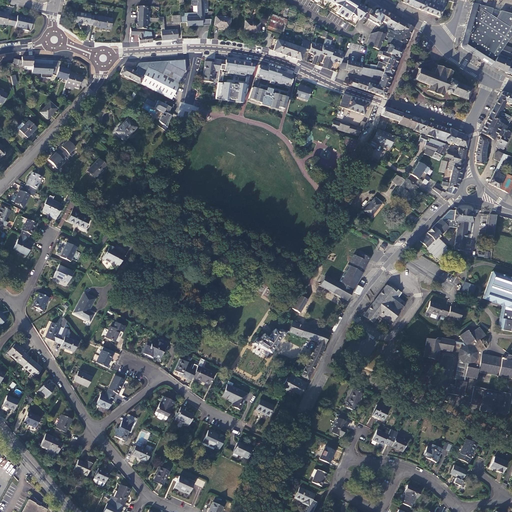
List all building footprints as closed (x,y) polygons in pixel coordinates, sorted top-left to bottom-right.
[(207,3),(206,0),(192,0),(193,6),(196,5),(197,13),(184,13),(184,15),(180,15),(180,23),(186,23),(186,26),(201,26),(201,20),(204,20),(204,13),(207,13),(207,9),(203,9),(203,3),(207,3)] [(309,0),(324,9),(325,9),(355,27),(359,20),(366,9),(352,0),(309,0)] [(421,0),(404,0),(403,3),(439,18),(446,0),(439,0),(439,1),(437,0),(424,0),(425,1),(421,0)] [(511,0),(473,0),(472,3),(492,9),(500,11),(511,14),(511,0)] [(472,3),(461,44),(461,45),(461,46),(461,47),(462,48),(463,49),(469,52),(470,51),(482,58),(481,60),(491,66),(491,65),(504,46),(511,34),(511,14),(500,11),(496,18),(490,15),(492,9),(472,3)] [(147,6),(137,6),(136,11),(138,13),(137,13),(137,17),(149,18),(149,11),(146,11),(147,6)] [(370,12),(366,18),(379,26),(382,21),(385,23),(390,15),(380,9),(378,12),(375,10),(370,11),(370,12)] [(490,15),(496,18),(500,11),(492,9),(490,15)] [(8,15),(0,12),(0,24),(6,25),(6,24),(10,25),(12,17),(8,16),(8,15)] [(76,12),(74,22),(92,25),(94,16),(90,15),(90,14),(76,12)] [(180,15),(172,16),(173,24),(180,23),(180,15)] [(271,15),(266,31),(278,35),(280,28),(284,19),(271,15)] [(390,15),(385,23),(391,27),(390,27),(393,28),(391,31),(407,38),(413,28),(390,15)] [(94,16),(92,25),(96,26),(96,27),(110,29),(112,19),(94,16)] [(12,17),(10,25),(23,28),(23,30),(28,31),(28,30),(30,30),(32,20),(17,17),(16,18),(12,17)] [(141,29),(146,29),(146,25),(149,25),(149,18),(137,17),(136,22),(137,22),(136,23),(136,29),(141,29)] [(163,17),(160,17),(162,40),(178,39),(177,30),(164,31),(163,17)] [(230,19),(215,17),(214,26),(229,28),(230,19)] [(259,23),(244,21),(243,30),(258,32),(259,23)] [(278,35),(273,51),(284,55),(284,56),(286,57),(290,44),(282,41),(283,37),(282,36),(284,30),(280,28),(278,35)] [(130,30),(130,35),(138,35),(139,43),(152,42),(151,33),(142,31),(130,30)] [(391,43),(388,45),(401,50),(407,38),(391,31),(389,34),(388,33),(387,35),(389,36),(387,41),(391,43)] [(377,32),(375,36),(370,34),(366,45),(378,50),(384,35),(377,32)] [(290,44),(286,57),(288,57),(300,61),(304,51),(308,52),(310,42),(303,40),(301,48),(290,44)] [(311,44),(308,53),(312,54),(313,56),(315,55),(316,57),(314,57),(312,64),(315,65),(319,54),(322,45),(318,44),(317,46),(311,44)] [(322,45),(319,54),(328,57),(327,60),(324,59),(322,63),(323,64),(322,68),(326,69),(333,49),(334,47),(334,46),(329,45),(328,47),(322,45)] [(401,50),(388,45),(384,52),(398,58),(401,50)] [(511,48),(504,46),(491,65),(506,71),(509,64),(510,64),(511,63),(502,60),(504,57),(507,58),(511,59),(511,56),(511,48)] [(333,49),(326,69),(330,71),(332,64),(332,63),(333,62),(334,64),(336,63),(340,64),(342,55),(337,53),(337,51),(333,49)] [(379,51),(377,55),(384,58),(382,61),(387,63),(386,65),(381,63),(378,62),(375,70),(391,76),(398,58),(384,52),(379,51)] [(13,59),(12,64),(20,66),(24,66),(32,66),(33,57),(22,57),(21,61),(13,59)] [(32,66),(31,70),(36,71),(37,67),(46,68),(48,58),(33,57),(32,66)] [(219,72),(221,60),(215,59),(214,63),(205,61),(203,75),(204,75),(203,81),(213,83),(214,76),(213,76),(213,71),(219,72)] [(123,66),(120,74),(140,84),(171,100),(185,72),(184,60),(165,61),(164,64),(159,62),(158,64),(154,62),(152,65),(148,62),(139,63),(137,67),(138,67),(135,72),(123,66)] [(238,62),(225,60),(223,71),(236,73),(238,62)] [(347,60),(344,69),(349,71),(349,72),(353,74),(354,72),(358,73),(380,80),(378,86),(358,80),(358,81),(352,79),(350,85),(374,94),(383,97),(385,92),(386,89),(391,76),(375,70),(369,69),(362,68),(363,64),(347,60)] [(50,64),(48,72),(56,74),(59,63),(54,61),(53,65),(50,64)] [(418,70),(415,79),(413,80),(414,81),(416,80),(430,85),(428,90),(427,91),(428,92),(429,91),(435,94),(434,95),(436,95),(436,94),(442,96),(443,97),(444,97),(443,96),(445,92),(446,93),(447,92),(449,93),(449,94),(450,94),(451,93),(466,99),(466,100),(467,100),(467,99),(470,90),(471,90),(471,89),(470,88),(470,89),(454,82),(455,81),(453,80),(453,81),(451,81),(452,79),(450,79),(452,72),(454,72),(453,70),(452,71),(445,69),(446,67),(445,67),(444,68),(438,66),(437,64),(436,65),(437,67),(436,71),(432,69),(430,73),(420,69),(419,67),(418,68),(418,70)] [(259,65),(254,78),(259,79),(265,81),(268,73),(262,71),(264,67),(259,65)] [(58,67),(55,77),(66,80),(68,74),(69,70),(58,67)] [(276,70),(271,85),(277,87),(282,72),(276,70)] [(234,97),(246,101),(254,77),(242,73),(242,74),(234,97)] [(66,80),(65,84),(72,86),(78,88),(81,78),(68,74),(66,80)] [(298,87),(295,96),(307,100),(310,90),(298,87)] [(511,95),(501,92),(497,100),(505,102),(504,105),(508,106),(509,104),(510,104),(511,98),(511,95)] [(343,95),(339,107),(363,115),(367,103),(343,95)] [(490,112),(488,116),(507,127),(508,125),(511,118),(502,113),(502,114),(500,112),(500,111),(503,107),(504,108),(506,109),(508,106),(504,105),(505,102),(497,100),(490,112)] [(165,105),(157,101),(154,109),(161,112),(165,113),(163,116),(161,115),(158,121),(167,128),(170,120),(170,118),(170,115),(168,114),(168,113),(169,113),(170,112),(170,113),(174,105),(166,102),(165,105)] [(47,119),(57,109),(49,102),(40,112),(47,119)] [(384,107),(381,115),(390,119),(393,110),(384,107)] [(393,110),(390,119),(398,122),(399,122),(402,114),(393,110)] [(398,122),(398,124),(413,130),(417,119),(402,114),(399,122),(398,122)] [(507,127),(488,116),(484,125),(491,128),(490,131),(496,134),(496,135),(500,137),(498,142),(505,145),(511,132),(510,132),(511,128),(511,127),(508,125),(507,127)] [(127,119),(121,125),(122,125),(116,132),(121,136),(121,137),(125,140),(136,127),(127,119)] [(417,119),(413,130),(412,130),(422,134),(426,122),(417,119)] [(24,125),(19,130),(27,138),(36,128),(29,120),(24,125)] [(338,130),(340,123),(333,121),(331,128),(338,130)] [(426,122),(422,134),(426,135),(427,132),(428,133),(431,124),(426,122)] [(349,125),(340,123),(338,130),(347,133),(349,127),(349,125)] [(449,130),(431,124),(428,133),(427,132),(426,135),(435,139),(436,135),(440,137),(439,140),(444,142),(445,141),(449,130)] [(491,128),(484,125),(479,133),(493,141),(496,135),(496,134),(490,131),(491,128)] [(358,136),(360,130),(349,127),(347,133),(358,136)] [(449,129),(449,130),(445,141),(444,142),(449,144),(450,142),(452,143),(457,133),(457,132),(449,129)] [(376,130),(372,140),(377,142),(389,148),(393,137),(376,130)] [(457,133),(452,143),(458,145),(462,135),(457,133)] [(462,135),(458,145),(466,148),(468,139),(465,136),(462,135)] [(474,153),(475,164),(477,164),(483,166),(483,163),(485,161),(485,155),(483,155),(485,140),(479,137),(475,153),(474,153)] [(448,146),(427,138),(423,148),(425,149),(423,154),(439,161),(441,156),(442,156),(448,146)] [(75,148),(66,140),(57,149),(66,158),(67,159),(70,156),(69,154),(75,148)] [(371,140),(368,146),(374,148),(377,142),(372,140),(371,140)] [(462,166),(465,150),(458,148),(457,152),(456,155),(453,154),(446,152),(444,157),(451,159),(450,161),(449,161),(449,162),(450,163),(462,166)] [(66,158),(57,149),(52,155),(48,160),(57,169),(64,162),(63,161),(66,158)] [(498,162),(501,157),(503,154),(498,151),(495,153),(493,159),(498,162)] [(98,159),(92,166),(93,167),(88,172),(95,179),(107,167),(98,159)] [(424,172),(429,175),(433,170),(420,161),(411,174),(418,179),(424,172)] [(456,189),(462,166),(450,163),(448,170),(451,171),(449,183),(442,182),(441,185),(443,186),(456,189)] [(434,172),(430,181),(437,185),(442,176),(434,172)] [(494,172),(488,183),(499,189),(508,193),(511,185),(511,184),(511,177),(505,174),(503,177),(496,173),(494,172)] [(26,185),(24,188),(34,193),(36,190),(42,177),(32,173),(26,185)] [(399,187),(404,180),(401,177),(400,178),(396,175),(391,181),(399,187)] [(399,187),(393,194),(402,201),(415,185),(407,179),(406,178),(405,179),(404,180),(399,187)] [(456,189),(443,186),(441,189),(432,184),(431,186),(434,187),(432,189),(439,194),(439,195),(446,201),(453,195),(456,189)] [(13,194),(10,201),(14,202),(14,203),(24,207),(30,195),(32,196),(34,193),(24,188),(23,192),(19,190),(17,196),(13,194)] [(49,195),(48,198),(47,197),(44,204),(45,205),(42,211),(48,214),(48,213),(49,213),(48,216),(56,219),(63,205),(52,200),(53,197),(49,195)] [(374,198),(363,211),(370,217),(381,204),(374,198)] [(0,205),(0,223),(2,224),(3,221),(4,222),(4,221),(10,210),(0,205)] [(72,210),(67,221),(85,229),(89,219),(79,215),(80,214),(72,210)] [(450,210),(449,220),(458,221),(457,228),(454,250),(464,251),(465,239),(466,239),(466,233),(467,222),(472,223),(473,212),(468,212),(468,211),(460,210),(460,211),(450,210)] [(490,215),(487,239),(490,240),(492,240),(493,240),(495,215),(490,215)] [(36,224),(27,219),(22,231),(20,235),(27,238),(29,234),(31,235),(36,224)] [(440,219),(433,226),(441,235),(449,228),(448,227),(457,228),(458,221),(449,220),(447,220),(444,223),(440,219)] [(511,221),(509,220),(495,261),(511,266),(511,221)] [(433,226),(426,233),(427,234),(434,241),(437,237),(438,238),(441,235),(433,226)] [(439,260),(448,251),(446,248),(447,247),(438,238),(437,237),(434,241),(427,234),(420,241),(427,248),(426,249),(435,259),(437,258),(439,260)] [(25,243),(27,238),(20,235),(18,239),(13,249),(26,256),(31,246),(25,243)] [(66,243),(60,257),(70,261),(76,248),(66,243)] [(116,264),(119,266),(124,255),(120,253),(120,254),(118,253),(118,252),(114,249),(115,248),(110,246),(106,253),(105,252),(102,258),(111,263),(111,266),(114,268),(116,264)] [(357,257),(353,255),(338,283),(324,276),(319,285),(333,293),(334,291),(338,294),(351,293),(369,258),(360,253),(357,257)] [(58,265),(53,277),(62,282),(63,280),(68,283),(73,272),(58,265)] [(504,306),(500,330),(511,332),(511,279),(491,273),(483,299),(501,305),(504,306)] [(464,282),(461,293),(472,297),(476,285),(464,282)] [(360,295),(363,287),(358,285),(354,292),(360,295)] [(386,285),(363,316),(372,323),(377,317),(389,326),(399,312),(403,307),(405,303),(398,298),(401,293),(397,290),(395,292),(386,285)] [(333,293),(347,301),(351,293),(338,294),(334,291),(333,293)] [(39,293),(32,306),(42,311),(48,298),(39,293)] [(84,293),(73,313),(89,322),(93,314),(88,311),(95,299),(84,293)] [(299,295),(291,308),(299,313),(307,300),(299,295)] [(450,306),(449,308),(446,307),(429,301),(426,312),(438,316),(439,314),(443,315),(459,321),(463,311),(450,306)] [(114,342),(119,331),(123,333),(125,327),(115,322),(113,328),(110,327),(105,338),(114,342)] [(292,322),(288,332),(300,337),(317,342),(324,345),(328,335),(319,332),(315,330),(307,328),(292,322)] [(58,343),(61,335),(57,334),(59,328),(60,327),(50,324),(45,338),(58,343)] [(427,338),(423,357),(435,359),(436,349),(440,350),(452,352),(453,343),(462,345),(463,347),(460,349),(459,356),(463,362),(465,363),(467,363),(465,377),(476,379),(478,372),(511,379),(511,377),(511,355),(511,356),(511,360),(504,359),(505,358),(501,358),(490,356),(489,357),(481,356),(481,355),(482,352),(485,349),(479,339),(485,336),(479,327),(470,334),(467,330),(459,336),(463,341),(462,342),(454,340),(438,338),(435,340),(427,338)] [(270,353),(282,336),(283,336),(285,333),(280,329),(278,332),(276,331),(274,329),(268,337),(262,334),(258,340),(255,338),(252,344),(255,346),(256,344),(270,353)] [(61,335),(58,343),(61,344),(60,347),(74,352),(78,342),(61,335)] [(160,359),(164,350),(166,351),(168,346),(167,346),(158,342),(157,342),(155,346),(151,344),(150,347),(146,345),(144,351),(146,352),(145,355),(150,357),(151,355),(153,356),(160,359)] [(317,342),(316,345),(311,357),(318,360),(321,356),(324,345),(317,342)] [(14,344),(6,353),(19,364),(26,355),(23,353),(24,351),(21,348),(20,349),(14,344)] [(106,368),(114,352),(103,347),(96,363),(106,368)] [(26,355),(19,364),(23,367),(34,377),(42,369),(26,355)] [(311,357),(301,376),(305,378),(308,380),(318,360),(311,357)] [(191,381),(192,377),(197,366),(194,364),(191,369),(185,366),(187,362),(180,359),(174,371),(178,373),(177,374),(191,381)] [(465,377),(467,363),(465,363),(464,369),(456,367),(454,380),(456,380),(464,382),(465,377)] [(209,385),(214,374),(201,368),(197,366),(192,377),(209,385)] [(87,388),(92,377),(78,371),(73,381),(87,388)] [(300,395),(306,383),(295,378),(297,375),(291,372),(288,378),(284,376),(281,382),(283,383),(281,388),(287,392),(288,390),(300,395)] [(114,376),(106,393),(114,397),(115,393),(118,394),(124,380),(114,376)] [(456,380),(455,385),(450,384),(448,393),(463,397),(466,382),(464,382),(456,380)] [(45,382),(38,390),(47,398),(54,389),(49,384),(48,385),(45,382)] [(226,385),(221,397),(234,403),(232,407),(239,410),(246,394),(226,385)] [(484,389),(473,387),(474,387),(470,403),(469,403),(480,405),(479,411),(489,413),(489,412),(492,413),(492,414),(493,411),(506,414),(505,414),(507,402),(509,394),(510,394),(503,393),(483,389),(484,389)] [(354,411),(361,393),(352,389),(347,402),(346,402),(344,407),(354,411)] [(100,394),(95,404),(107,410),(111,401),(114,402),(116,398),(114,397),(106,393),(104,396),(100,394)] [(18,401),(7,396),(2,406),(14,411),(18,401)] [(162,397),(158,405),(153,415),(157,417),(157,418),(160,420),(161,419),(162,418),(165,420),(174,402),(162,397)] [(259,400),(255,410),(268,416),(273,406),(259,400)] [(388,410),(376,405),(371,415),(383,421),(388,410)] [(179,409),(175,418),(189,424),(193,415),(179,409)] [(40,418),(28,412),(23,422),(35,428),(40,418)] [(65,432),(71,419),(61,415),(55,428),(65,432)] [(137,419),(129,415),(127,419),(133,422),(135,423),(137,419)] [(116,432),(114,436),(124,442),(132,426),(131,426),(133,422),(127,419),(125,418),(123,422),(121,421),(117,429),(116,429),(115,432),(116,432)] [(337,418),(331,432),(341,436),(344,429),(342,427),(344,422),(337,418)] [(387,435),(376,430),(371,440),(383,445),(384,443),(387,445),(393,431),(390,430),(387,435)] [(207,431),(202,441),(214,447),(219,449),(225,437),(219,434),(218,436),(207,431)] [(397,433),(393,431),(387,445),(402,452),(406,442),(395,437),(397,433)] [(45,434),(40,445),(48,449),(46,452),(52,455),(54,452),(57,453),(61,444),(58,443),(53,441),(54,438),(45,434)] [(468,463),(476,444),(466,440),(457,459),(468,463)] [(201,444),(213,450),(214,447),(202,441),(201,444)] [(237,442),(232,452),(248,459),(252,449),(237,442)] [(443,449),(450,451),(452,444),(445,442),(443,449)] [(436,463),(442,449),(432,445),(430,449),(426,447),(423,454),(426,456),(426,458),(436,463)] [(135,446),(131,454),(140,459),(140,460),(146,463),(151,453),(135,446)] [(325,447),(319,459),(329,464),(334,451),(325,447)] [(507,463),(494,457),(489,468),(495,471),(496,470),(502,473),(507,463)] [(77,461),(73,470),(86,476),(92,464),(87,461),(85,464),(77,461)] [(466,471),(453,465),(449,474),(456,477),(455,478),(461,481),(466,471)] [(162,486),(169,471),(159,467),(153,481),(162,486)] [(98,468),(93,478),(100,481),(105,483),(109,473),(98,468)] [(327,474),(317,470),(313,478),(311,482),(321,487),(327,474)] [(179,476),(174,486),(180,489),(181,490),(183,490),(189,493),(194,483),(179,476)] [(202,488),(205,482),(197,478),(194,484),(202,488)] [(120,485),(114,497),(111,496),(109,499),(123,506),(127,497),(126,496),(130,489),(120,485)] [(420,492),(407,485),(403,492),(405,493),(400,503),(410,508),(415,497),(417,498),(420,492)] [(314,495),(299,487),(294,498),(302,502),(302,503),(308,506),(309,505),(314,495)] [(109,499),(103,511),(119,511),(123,506),(109,499)] [(44,511),(46,509),(39,506),(35,504),(28,500),(21,511),(44,511)] [(212,502),(207,511),(220,511),(223,507),(212,502)]
